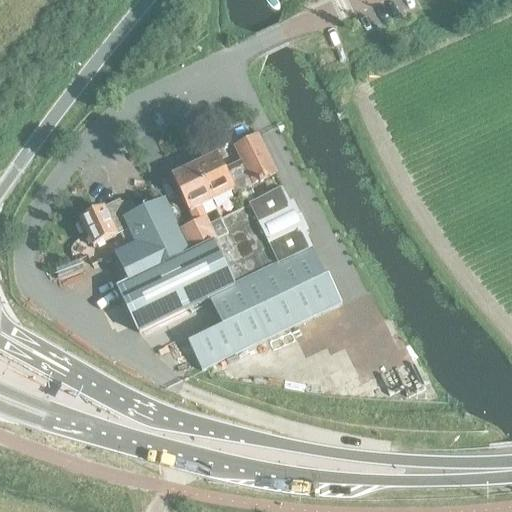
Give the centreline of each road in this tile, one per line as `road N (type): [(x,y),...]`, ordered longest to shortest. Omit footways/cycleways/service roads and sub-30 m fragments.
road 1 (residential): [(172,381),(52,308),(31,286),(23,244),(108,123),(302,27)]
road 2 (secondary): [(71,424),(249,470),(449,482),(501,471)]
road 3 (secondary): [(501,471),(302,448),(191,425),(87,379)]
road 4 (primary): [(0,192),(146,0)]
